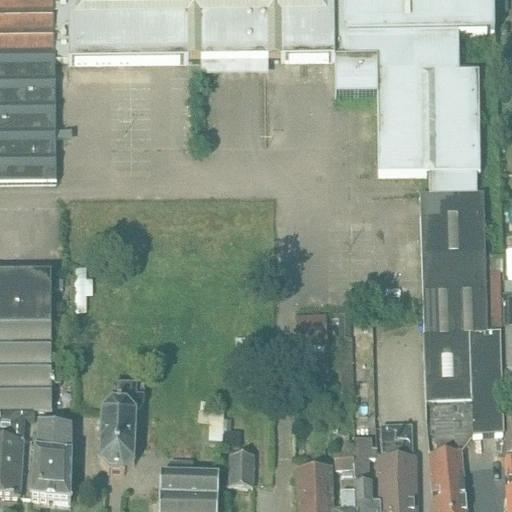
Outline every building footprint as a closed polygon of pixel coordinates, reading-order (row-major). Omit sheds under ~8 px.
[(446,93),(400,93),(400,114),(446,114),(446,93)] [(446,114),(400,114),(400,133),(446,133),(446,114)] [(230,120),(143,120),(143,193),(230,193),(230,120)] [(446,133),(400,133),(400,152),(446,152),(446,133)] [(446,152),(400,152),(399,171),(446,171),(446,152)] [(446,171),(399,171),(400,190),(446,190),(446,171)] [(446,190),(400,190),(400,210),(446,210),(446,190)] [(446,210),(400,210),(400,229),(446,229),(446,210)] [(181,228),(95,228),(95,300),(181,300),(181,228)] [(446,229),(400,229),(399,248),(446,248),(446,229)] [(446,248),(399,248),(399,267),(446,267),(446,248)] [(446,267),(399,267),(399,288),(446,288),(446,267)] [(0,499),(19,501),(25,423),(34,423),(34,416),(52,416),(51,385),(60,385),(60,365),(51,365),(51,278),(0,277),(0,499)] [(511,296),(504,297),(502,297),(503,331),(511,330),(511,296)] [(295,319),(296,350),(327,348),(325,317),(295,319)] [(511,330),(503,331),(501,331),(502,369),(511,368),(511,330)] [(499,339),(424,342),(428,447),(503,444),(499,339)] [(136,450),(136,448),(133,448),(134,434),(136,435),(136,432),(134,432),(135,418),(136,418),(135,415),(143,409),(143,400),(136,400),(136,388),(134,388),(114,388),(114,387),(112,387),(111,405),(109,405),(110,408),(102,415),(101,414),(99,416),(101,417),(101,431),(98,431),(98,433),(100,433),(100,446),(98,446),(98,449),(99,449),(99,463),(97,464),(98,466),(99,465),(108,474),(107,476),(109,477),(109,475),(122,476),(122,477),(125,476),(124,475),(133,467),(134,467),(135,465),(134,465),(134,450),(136,450)] [(172,404),(170,438),(192,439),(193,405),(172,404)] [(200,404),(200,413),(208,413),(209,405),(200,404)] [(224,411),(213,410),(212,446),(242,447),(242,433),(232,433),(232,420),(224,420),(224,411)] [(198,414),(197,427),(209,427),(209,414),(198,414)] [(30,502),(70,506),(72,458),(72,438),(63,437),(64,431),(38,428),(36,454),(34,453),(32,483),(30,502)] [(381,464),(377,464),(377,476),(379,476),(379,481),(378,481),(379,507),(379,511),(416,511),(416,462),(415,462),(414,428),(380,429),(381,464)] [(377,464),(377,452),(370,452),(369,443),(354,444),(354,459),(354,473),(353,485),(354,511),(379,511),(379,507),(370,508),(369,488),(366,488),(365,464),(377,464)] [(229,470),(228,490),(252,491),(253,471),(254,460),(243,460),(243,454),(230,453),(230,459),(229,470)] [(453,456),(430,459),(427,460),(432,511),(465,511),(461,456),(453,456)] [(354,459),(334,459),(334,471),(335,474),(354,473),(354,459)] [(159,503),(158,511),(217,511),(218,505),(219,479),(193,479),(194,464),(172,463),(171,478),(160,477),(159,503)] [(331,511),(330,471),(297,473),(297,511),(331,511)] [(354,511),(353,485),(341,485),(341,498),(340,499),(340,511),(354,511)]
